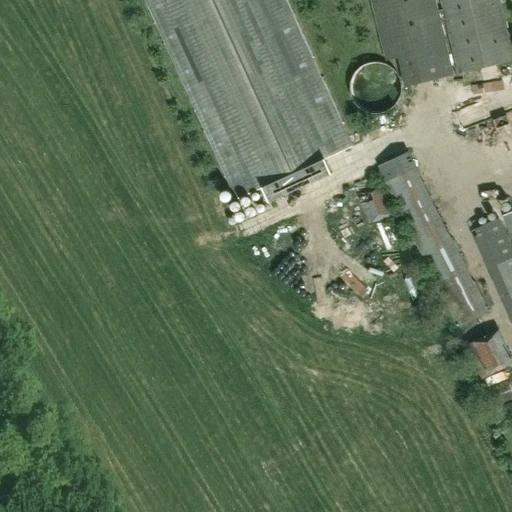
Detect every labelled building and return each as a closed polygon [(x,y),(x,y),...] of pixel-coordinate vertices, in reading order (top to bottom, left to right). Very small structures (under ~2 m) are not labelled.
[(142,0),(153,24),(156,23),(165,43),(162,44),(193,112),(196,111),(205,131),(202,132),(223,178),(226,177),(236,199),(263,187),(270,201),(332,173),(325,158),(352,146),(342,124),(345,123),(324,77),(321,78),(312,58),(315,57),(288,0),(142,0)] [(432,0),(440,0),(459,73),(511,60),(511,49),(500,0),(366,0),(381,58),(398,54),(406,86),(451,75),(432,0)] [(350,86),(350,88),(350,90),(350,92),(351,94),(351,96),(352,98),(353,100),(354,101),(355,103),(358,106),(359,108),(363,110),(364,111),(366,112),(368,113),(372,114),(376,114),(380,114),(382,113),(384,113),(386,112),(390,110),(391,109),(393,108),(395,106),(396,105),(397,103),(398,101),(399,100),(400,98),(401,96),(402,94),(402,92),(402,90),(402,88),(402,86),(402,84),(402,82),(401,80),(400,78),(399,74),(398,73),(395,69),(393,68),(392,67),(388,64),(387,64),(385,63),(383,62),(379,62),(377,61),(373,62),(369,63),(367,63),(365,64),(361,66),(360,67),(358,69),(357,70),(355,72),(354,74),(353,76),(352,78),(351,80),(351,82),(350,84),(350,86)] [(379,166),(386,182),(458,327),(489,311),(417,167),(416,168),(409,152),(379,166)] [(349,222),(375,216),(367,183),(341,189),(349,222)] [(511,212),(503,216),(511,236),(511,212)] [(511,254),(495,219),(467,234),(511,327),(511,254)] [(511,363),(511,356),(499,328),(465,344),(480,379),(511,363)] [(511,388),(505,371),(483,380),(494,406),(511,398),(511,388)]
